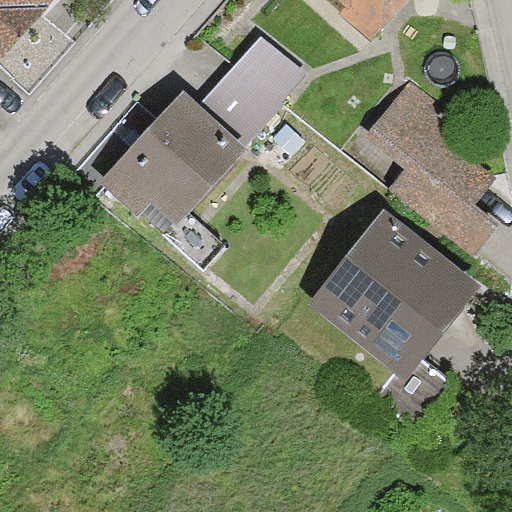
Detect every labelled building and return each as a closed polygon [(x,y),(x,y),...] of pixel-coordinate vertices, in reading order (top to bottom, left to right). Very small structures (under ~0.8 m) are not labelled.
[(63,0),(0,0),(0,60),(6,66),(63,0)] [(351,0),(394,35),(423,0),(351,0)] [(321,77),(267,34),(212,105),(190,88),(126,169),(209,235),(272,155),(264,149),(321,77)] [(507,158),(410,82),(348,161),(388,193),(474,259),(504,221),(476,199),(507,158)] [(497,288),(393,210),(322,303),(426,381),(497,288)]
